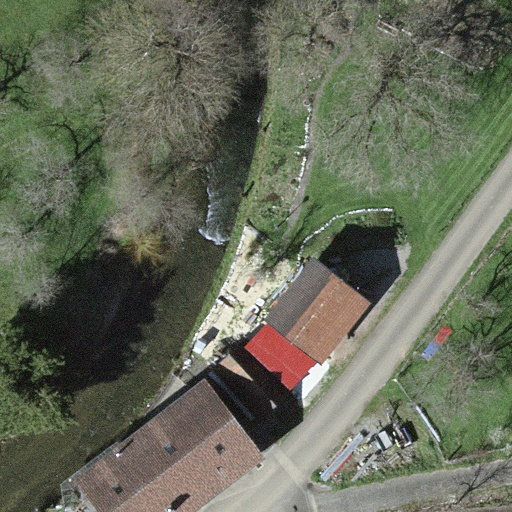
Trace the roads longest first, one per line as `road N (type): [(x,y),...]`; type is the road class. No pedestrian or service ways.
road 1 (unclassified): [(511,172),(323,418),(231,511)]
road 2 (track): [(337,511),(511,469)]
